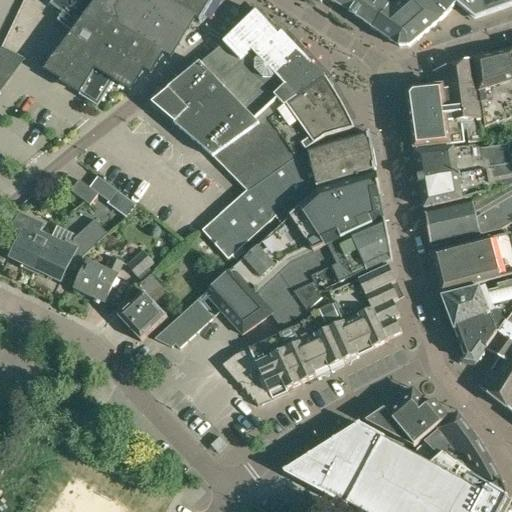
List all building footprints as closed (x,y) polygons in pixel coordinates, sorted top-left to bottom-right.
[(62,49),(46,71),(63,81),(62,83),(73,89),(80,94),(98,105),(113,81),(130,92),(143,71),(150,75),(163,54),(171,59),(194,20),(199,23),(203,16),(212,0),(98,0),(79,26),(73,33),(62,49)] [(53,0),(50,5),(63,14),(57,21),(73,33),(79,26),(98,0),(53,0)] [(331,0),(331,2),(352,14),(374,30),(391,5),(395,0),(331,0)] [(511,6),(511,0),(395,0),(391,5),(374,30),(400,48),(410,48),(446,17),(458,4),(476,19),(511,6)] [(213,159),(323,80),(293,46),(287,50),(256,16),(232,36),(234,39),(150,105),(213,159)] [(0,94),(25,60),(1,48),(0,50),(0,94)] [(511,119),(511,51),(484,58),(482,57),(474,59),(484,128),(511,119)] [(481,121),(473,61),(433,72),(436,89),(412,93),(408,98),(415,152),(465,145),(462,123),(481,121)] [(326,82),(323,80),(213,159),(218,163),(247,194),(305,154),(323,141),(354,131),(336,98),(326,82)] [(305,154),(247,194),(204,234),(230,261),(276,218),(281,224),(319,191),(377,174),(369,135),(305,154)] [(458,175),(475,172),(471,157),(470,148),(417,156),(421,183),(459,176),(458,175)] [(475,173),(475,172),(458,175),(459,176),(421,183),(425,211),(482,196),(493,194),(511,186),(511,174),(489,180),(487,170),(475,173)] [(381,199),(377,174),(319,191),(281,224),(197,301),(213,320),(221,313),(225,318),(246,298),(250,303),(258,296),(279,276),(292,264),(384,224),(380,199),(381,199)] [(89,206),(90,206),(98,195),(79,181),(71,192),(84,202),(89,206)] [(432,247),(481,237),(502,233),(511,226),(511,188),(473,202),(474,204),(425,214),(432,247)] [(136,206),(117,192),(107,205),(126,219),(136,206)] [(36,272),(52,239),(39,233),(42,225),(20,214),(10,235),(20,239),(10,260),(36,272)] [(279,276),(291,293),(298,302),(306,314),(313,310),(322,301),(319,295),(392,262),(385,223),(384,224),(292,264),(279,276)] [(511,277),(511,241),(511,236),(432,255),(432,257),(435,257),(443,292),(441,292),(441,294),(511,277)] [(52,239),(36,272),(61,284),(79,246),(66,240),(64,245),(52,239)] [(138,280),(154,265),(142,252),(126,266),(138,280)] [(116,276),(121,264),(111,259),(104,272),(87,264),(75,290),(104,304),(117,276),(116,276)] [(343,327),(394,304),(399,302),(392,286),(396,285),(389,269),(329,296),(334,307),(343,327)] [(152,301),(166,288),(154,274),(129,296),(135,302),(118,318),(141,342),(167,317),(152,301)] [(291,293),(279,276),(258,296),(261,302),(276,288),(283,298),(291,293)] [(480,290),(442,300),(465,362),(477,363),(486,351),(487,351),(490,347),(503,330),(511,316),(511,282),(495,286),(496,291),(482,294),(480,290)] [(276,288),(261,302),(267,311),(283,298),(276,288)] [(291,293),(283,298),(267,311),(274,321),(298,302),(291,293)] [(246,298),(225,318),(234,327),(255,308),(250,303),(246,298)] [(205,327),(213,320),(197,301),(188,309),(205,327)] [(298,302),(274,321),(281,331),(306,314),(298,302)] [(400,319),(394,304),(343,327),(357,358),(388,344),(387,343),(401,336),(395,322),(400,319)] [(317,314),(315,317),(337,367),(357,358),(343,327),(334,307),(317,314)] [(242,337),(265,319),(255,308),(234,327),(242,337)] [(196,335),(205,327),(188,309),(180,317),(196,335)] [(495,361),(479,388),(511,413),(511,316),(503,330),(490,347),(487,351),(497,358),(495,361)] [(196,335),(180,317),(172,324),(188,342),(196,335)] [(337,367),(315,317),(307,325),(294,330),(315,377),(337,367)] [(188,342),(172,324),(163,333),(175,346),(179,350),(188,342)] [(316,378),(315,377),(294,330),(235,356),(222,368),(238,383),(240,382),(243,390),(245,389),(248,396),(250,395),(253,402),(254,401),(258,409),(287,395),(286,392),(316,378)] [(175,346),(163,333),(154,341),(171,349),(175,346)] [(385,410),(366,423),(367,424),(414,449),(448,420),(433,402),(427,408),(413,392),(388,414),(385,410)] [(458,467),(478,445),(473,438),(457,418),(425,444),(439,459),(457,465),(458,467)] [(457,465),(439,459),(431,467),(360,428),(360,427),(284,475),(352,511),(499,511),(506,499),(480,483),(458,467),(457,465)] [(211,447),(218,454),(227,446),(220,438),(211,447)] [(478,445),(458,467),(480,483),(506,499),(500,486),(488,460),(478,445)]
